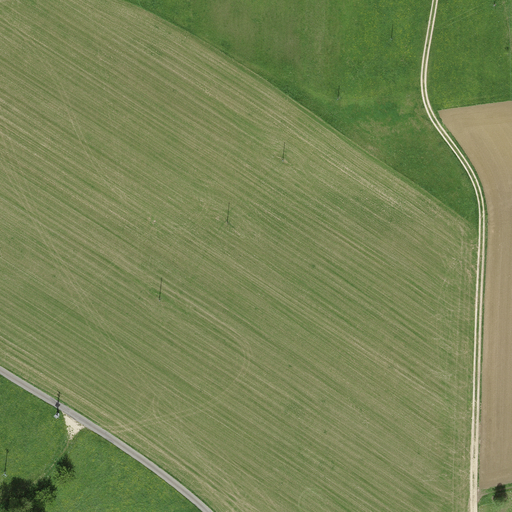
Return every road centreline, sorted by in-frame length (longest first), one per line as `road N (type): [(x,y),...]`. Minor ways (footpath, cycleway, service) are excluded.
road 1 (track): [(436,0),(427,106),(468,167),(482,210),(475,511)]
road 2 (track): [(82,418),(55,467),(0,501)]
